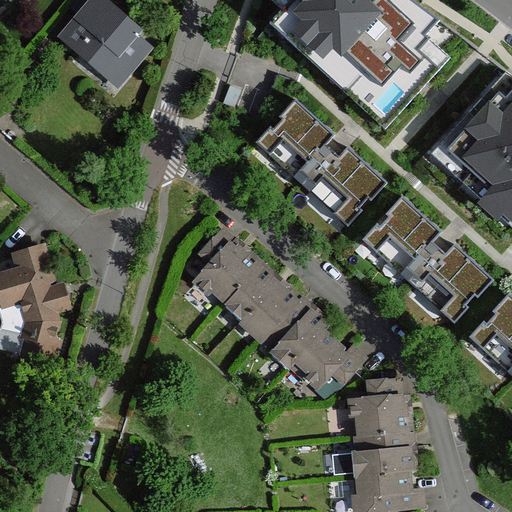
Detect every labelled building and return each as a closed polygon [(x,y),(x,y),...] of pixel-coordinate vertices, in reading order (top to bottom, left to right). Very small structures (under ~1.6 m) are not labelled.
[(99,0),(75,0),(68,10),(83,22),(99,4),(101,1),(99,0)] [(429,14),(409,0),(290,0),(292,1),(269,26),(270,27),(279,18),(331,64),(323,74),(325,75),(333,66),(355,86),(346,96),(367,115),(373,109),(384,119),(410,91),(416,96),(418,95),(412,89),(431,67),(438,73),(439,71),(419,53),(430,41),(416,28),(429,14)] [(67,42),(105,75),(117,61),(133,74),(151,52),(136,41),(139,37),(99,4),(83,22),(67,42)] [(279,18),(270,27),(346,96),(355,86),(333,66),(325,75),(323,74),(331,64),(279,18)] [(117,61),(105,75),(120,88),(133,74),(117,61)] [(511,77),(506,73),(505,74),(511,78),(511,91),(505,99),(492,88),(440,146),(491,192),(488,196),(511,217),(511,77)] [(511,78),(505,74),(492,88),(505,99),(511,91),(511,78)] [(366,197),(369,200),(386,182),(346,146),(343,149),(331,137),(333,134),(294,99),(277,117),(280,119),(272,129),(269,126),(256,140),(270,153),(268,155),(278,164),(280,162),(324,201),(322,203),(332,213),(334,211),(348,223),(360,210),(358,207),(366,197)] [(472,294),(475,297),(491,279),(452,243),(449,246),(436,234),(439,231),(399,195),(383,213),(386,216),(377,226),(374,223),(362,237),(376,249),(374,252),(384,261),(386,259),(429,298),(427,300),(438,310),(440,308),(454,320),(466,306),(463,304),(472,294)] [(288,369),(293,364),(297,360),(311,372),(308,377),(319,387),(332,372),(343,383),(366,359),(353,347),(345,355),(322,334),(330,325),(317,314),(315,317),(311,321),(308,317),(311,313),(300,303),(285,290),(278,298),(266,287),(274,279),(262,268),(245,253),(243,256),(237,251),(240,248),(235,244),(236,242),(224,232),(202,256),(213,266),(198,282),(209,293),(214,289),(228,302),(225,306),(275,351),(272,354),(288,369)] [(17,261),(43,252),(41,247),(15,255),(17,261)] [(43,252),(17,261),(20,273),(0,279),(0,286),(5,304),(0,305),(0,312),(3,323),(1,329),(26,334),(33,336),(27,356),(55,364),(60,342),(54,340),(59,320),(56,312),(69,307),(63,288),(49,291),(47,282),(52,280),(43,252)] [(278,298),(285,290),(274,279),(266,287),(278,298)] [(511,297),(509,295),(492,313),(495,315),(487,325),(484,322),(471,336),(485,349),(483,351),(494,360),(495,358),(511,373),(511,297)] [(33,336),(26,334),(20,354),(27,356),(33,336)] [(297,360),(293,364),(308,377),(311,372),(297,360)] [(411,454),(408,455),(403,455),(402,449),(408,449),(406,433),(409,433),(407,411),(403,412),(402,404),(406,404),(405,396),(402,397),(400,382),(369,385),(370,400),(353,400),(354,416),(360,416),(362,437),(356,438),(357,453),(352,453),(355,476),(361,476),(362,495),(357,496),(358,511),(383,510),(382,507),(391,506),(391,509),(423,506),(421,490),(409,491),(407,471),(413,471),(411,454)]
